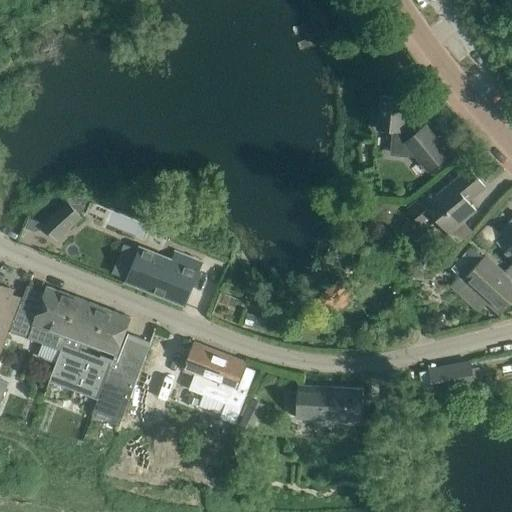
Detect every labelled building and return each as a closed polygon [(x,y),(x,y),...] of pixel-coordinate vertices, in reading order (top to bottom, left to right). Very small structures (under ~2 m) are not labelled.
[(383,97),(379,125),(379,130),(395,131),(392,154),(416,155),(429,171),(451,152),(440,139),(437,140),(425,125),(418,131),(401,129),(405,97),(383,97)] [(485,187),(469,168),(445,187),(447,190),(438,197),(432,189),(408,208),(419,222),(431,213),(448,233),(476,210),(468,201),(485,187)] [(44,224),(43,225),(57,240),(81,218),(67,203),(44,224)] [(29,218),(25,228),(35,232),(43,225),(44,224),(29,218)] [(489,222),(475,238),(489,251),(497,242),(506,251),(506,252),(511,257),(511,218),(500,232),(489,222)] [(125,244),(113,274),(128,279),(127,281),(185,305),(201,263),(176,252),(172,261),(140,248),(139,249),(125,244)] [(472,246),(451,268),(500,313),(511,299),(511,265),(505,274),(485,255),(484,257),(472,246)] [(419,256),(416,267),(425,269),(427,258),(419,256)] [(0,356),(22,298),(10,294),(12,289),(0,283),(0,356)] [(345,283),(324,301),(336,314),(356,296),(345,284),(345,283)] [(12,327),(10,331),(14,333),(25,338),(26,337),(29,338),(28,339),(60,351),(62,346),(66,335),(80,299),(48,286),(46,292),(28,285),(12,327)] [(55,364),(49,380),(73,389),(73,390),(75,390),(75,389),(98,398),(113,359),(101,354),(100,356),(79,348),(82,340),(116,353),(118,346),(129,317),(80,299),(66,335),(62,346),(60,351),(55,364)] [(418,324),(404,300),(380,315),(394,339),(418,324)] [(317,309),(297,310),(298,320),(318,319),(317,309)] [(99,399),(94,413),(121,423),(135,385),(151,342),(128,333),(122,348),(118,346),(116,353),(113,359),(98,398),(99,399)] [(194,342),(183,370),(194,374),(188,389),(203,394),(198,407),(221,415),(220,417),(235,422),(246,393),(256,369),(246,366),(247,363),(194,342)] [(469,361),(449,365),(454,389),(474,385),(472,378),(471,368),(469,361)] [(0,379),(0,403),(8,383),(0,379)] [(361,421),(363,389),(298,385),(296,417),(361,421)] [(243,417),(237,428),(250,434),(265,404),(252,398),(249,404),(243,417)]
